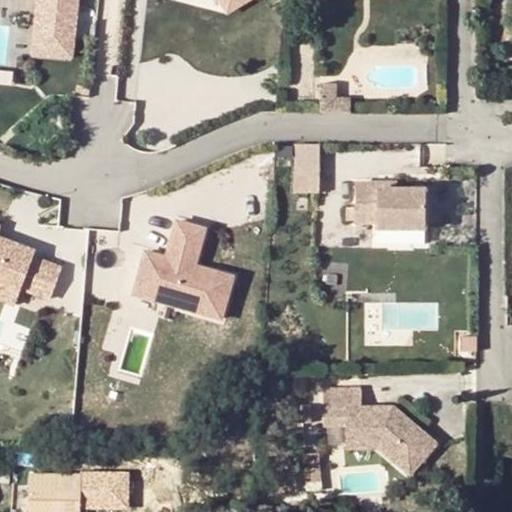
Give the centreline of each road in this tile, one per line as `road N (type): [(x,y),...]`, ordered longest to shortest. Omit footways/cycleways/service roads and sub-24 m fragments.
road 1 (residential): [(0,164),(95,181),(278,127),(435,129)]
road 2 (residential): [(494,134),(493,328),(504,375)]
road 3 (residential): [(494,134),(463,133),(466,0)]
